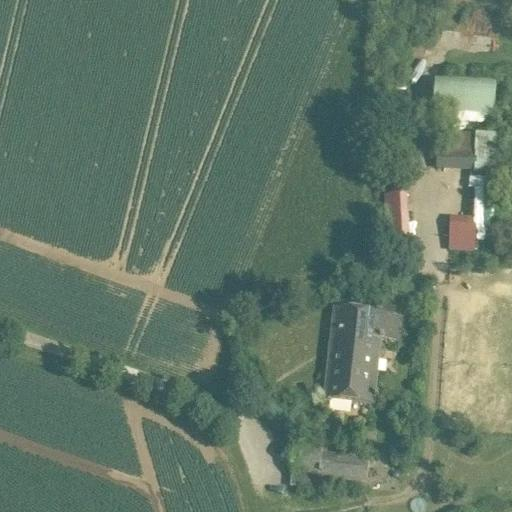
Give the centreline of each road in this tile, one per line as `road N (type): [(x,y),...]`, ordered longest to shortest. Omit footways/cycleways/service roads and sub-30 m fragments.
road 1 (track): [(258,511),(244,428),(181,393),(0,328)]
road 2 (track): [(440,276),(425,474),(410,496),(297,511)]
